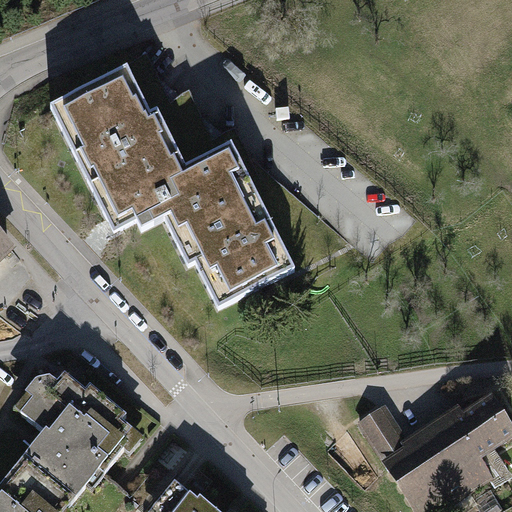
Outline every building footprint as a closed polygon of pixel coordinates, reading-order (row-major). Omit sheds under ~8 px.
[(126,70),(50,109),(107,217),(110,224),(113,230),(135,221),(142,232),(168,219),(187,263),(195,259),(219,309),(253,293),(263,288),(293,274),(232,147),(186,171),(158,113),(147,118),(126,70)] [(34,449),(25,459),(77,502),(102,473),(112,463),(124,451),(132,441),(127,437),(132,431),(124,424),(129,418),(94,388),(88,395),(74,384),(66,377),(65,379),(62,382),(60,384),(53,378),(38,382),(27,395),(35,400),(23,415),(39,430),(46,435),(39,443),(34,449)] [(416,447),(409,451),(388,464),(389,467),(417,511),(435,511),(489,479),(476,460),(511,437),(511,432),(492,401),(474,413),(453,426),(447,417),(443,420),(428,429),(433,437),(416,447)] [(362,423),(388,464),(409,451),(383,410),(362,423)] [(69,511),(77,502),(25,459),(0,490),(0,496),(2,498),(0,500),(0,511),(69,511)] [(214,511),(199,500),(196,503),(181,491),(163,511),(214,511)]
